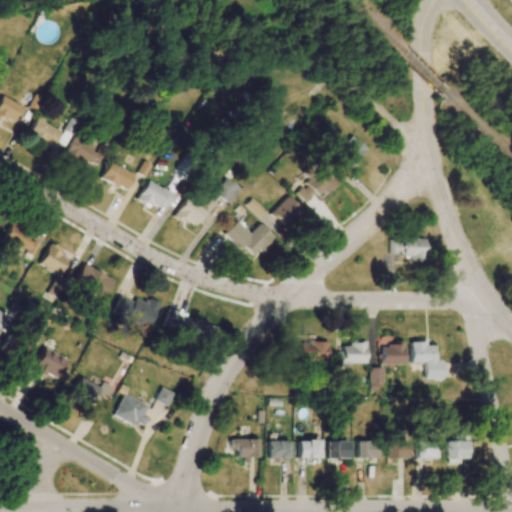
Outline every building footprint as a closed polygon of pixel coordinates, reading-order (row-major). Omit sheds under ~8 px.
[(0,119),(11,125),(21,107),(0,95),(0,119)] [(76,122),(68,118),(55,142),(63,146),(76,122)] [(26,135),(51,146),(58,129),(33,119),(26,135)] [(73,136),(62,154),(81,165),(85,159),(95,165),(102,154),(73,136)] [(346,168),(363,149),(349,136),(331,155),(346,168)] [(124,190),(132,174),(107,162),(99,179),(124,190)] [(320,199),(334,182),(318,169),(296,195),(304,202),(312,192),(320,199)] [(226,204),(238,189),(224,178),(212,193),(226,204)] [(147,208),(151,201),(164,209),(172,196),(146,180),(134,200),(147,208)] [(300,211),(284,196),(269,213),(284,227),(300,211)] [(203,209),(182,198),(173,217),(194,228),(203,209)] [(222,234),(238,250),(241,247),(252,257),(271,237),(257,223),(247,233),(234,221),(222,234)] [(32,256),(39,241),(8,226),(0,240),(32,256)] [(387,237),(396,237),(396,253),(387,253),(387,237)] [(423,238),(423,260),(401,259),(402,238),(423,238)] [(57,275),(67,256),(47,245),(37,265),(57,275)] [(102,298),(111,278),(79,264),(71,284),(102,298)] [(145,298),(144,303),(133,298),(132,301),(117,295),(109,313),(147,328),(157,303),(145,298)] [(161,328),(211,341),(215,326),(183,318),(184,313),(166,308),(161,328)] [(364,364),(364,341),(348,341),(348,346),(341,346),(341,352),(334,352),(334,364),(364,364)] [(295,342),(295,361),(326,361),(326,342),(295,342)] [(408,342),(408,363),(422,363),(422,379),(440,379),(440,361),(432,361),(432,345),(424,345),(424,342),(408,342)] [(402,344),(379,344),(378,364),(401,365),(402,344)] [(43,377),(45,374),(54,379),(65,360),(42,348),(30,370),(43,377)] [(382,383),(381,368),(367,368),(368,383),(382,383)] [(94,395),(101,398),(107,386),(100,382),(97,387),(77,377),(69,394),(89,404),(94,395)] [(172,393),(159,387),(153,400),(165,406),(172,393)] [(145,404),(120,395),(111,416),(140,428),(145,416),(141,415),(145,404)] [(255,439),(227,439),(227,448),(234,448),(234,458),(256,458),(255,439)] [(317,458),(317,440),(295,441),(296,458),(317,458)] [(433,459),(434,440),(412,440),(412,458),(433,459)] [(287,441),(266,441),(266,458),(287,458),(287,441)] [(325,441),(325,459),(346,458),(346,441),(325,441)] [(355,459),(375,459),(374,441),(354,441),(355,459)] [(384,441),(384,459),(405,459),(404,441),(384,441)] [(443,441),(443,465),(456,465),(456,459),(464,459),(464,441),(443,441)]
